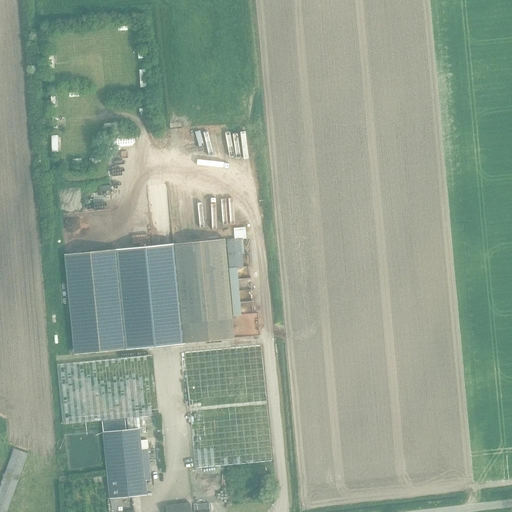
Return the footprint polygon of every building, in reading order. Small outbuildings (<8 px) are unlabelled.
[(148,64),(138,64),(138,74),(142,74),(142,82),(148,82),(148,64)] [(167,176),(147,178),(151,216),(171,213),(167,176)] [(67,187),(67,201),(97,203),(97,189),(67,187)] [(195,192),(196,216),(203,216),(202,192),(195,192)] [(174,244),(183,344),(234,339),(224,239),(174,244)] [(174,244),(116,249),(124,350),(183,344),(174,244)] [(64,254),(73,354),(124,350),(114,249),(64,254)] [(255,308),(237,308),(237,324),(256,324),(255,308)] [(184,352),(195,468),(272,461),(260,345),(184,352)] [(138,428),(140,428),(139,417),(158,415),(152,355),(56,364),(62,424),(126,418),(127,429),(125,430),(124,420),(101,422),(104,452),(108,497),(145,494),(143,481),(150,480),(147,448),(148,448),(147,440),(140,441),(138,428)] [(0,483),(0,511),(4,511),(26,453),(13,448),(0,483)] [(190,511),(189,503),(165,506),(166,511),(190,511)]
